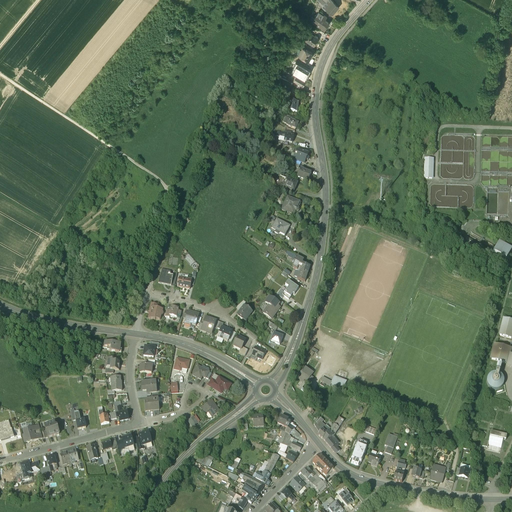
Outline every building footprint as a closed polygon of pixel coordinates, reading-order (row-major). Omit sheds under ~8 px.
[(329,0),(315,0),(319,3),(317,5),(325,12),(326,11),(323,8),(329,0)] [(329,0),(323,8),(326,11),(332,15),(339,6),(336,3),(335,4),(329,0)] [(324,16),(319,13),(312,24),(324,31),(328,24),(325,21),(325,20),(322,18),(324,16)] [(327,36),(319,32),(317,36),(319,37),(319,39),(318,40),(323,43),(327,36)] [(309,35),(305,44),(314,48),(318,40),(309,35)] [(312,56),(302,51),(299,59),(306,63),(308,63),(309,60),(310,59),(311,59),(312,57),(312,56)] [(296,78),(305,82),(310,73),(296,66),(292,76),(296,78)] [(305,82),(296,78),(293,84),(298,87),(299,85),(303,87),(305,82)] [(289,98),(288,98),(288,101),(287,108),(297,109),(297,104),(296,104),(297,99),(289,98)] [(298,120),(294,119),(295,117),(293,117),(293,118),(291,117),(290,117),(289,116),(286,122),(290,124),(295,126),(298,120)] [(291,130),(288,130),(288,131),(286,131),(285,134),(284,138),(292,140),(294,133),(291,132),(291,130)] [(301,149),(297,147),(293,156),(294,157),(301,160),(301,159),(303,160),(304,157),(305,158),(305,157),(307,158),(308,155),(305,154),(307,151),(301,148),(301,149)] [(311,172),(303,168),(301,166),(297,174),(304,177),(304,178),(307,179),(311,172)] [(280,174),(275,184),(285,189),(287,186),(283,184),(286,176),(280,174)] [(297,181),(286,176),(283,184),(287,186),(294,189),(297,181)] [(293,197),(288,195),(282,206),(289,209),(288,211),(294,214),(296,210),(297,210),(298,209),(298,208),(299,207),(299,206),(298,205),(297,205),(299,201),(292,198),(293,197)] [(289,224),(277,217),(272,226),(278,230),(279,229),(285,232),(289,224)] [(511,250),(499,243),(496,248),(492,255),(491,256),(504,263),(511,250)] [(298,256),(289,251),(287,255),(295,259),(296,259),(298,256)] [(302,259),(298,256),(296,259),(295,259),(294,267),(297,269),(298,266),(299,267),(301,267),(302,263),(301,263),(302,259)] [(310,266),(302,263),(301,267),(300,271),(308,274),(310,266)] [(170,273),(161,271),(158,285),(171,287),(171,285),(173,277),(170,276),(170,273)] [(300,271),(297,279),(305,281),(308,274),(300,271)] [(191,281),(180,279),(179,284),(180,285),(179,289),(189,291),(190,285),(191,281)] [(298,287),(288,280),(285,283),(289,285),(284,292),(283,294),(284,295),(288,298),(293,292),(294,293),(298,287)] [(268,304),(263,312),(271,319),(280,307),(277,306),(279,303),(273,298),(269,296),(265,302),(268,304)] [(252,311),(244,305),(239,311),(237,315),(244,320),(249,314),(249,315),(252,311)] [(179,310),(171,308),(171,312),(169,317),(170,317),(177,319),(180,320),(180,317),(182,313),(178,312),(179,310)] [(156,312),(151,311),(149,319),(156,320),(160,321),(161,317),(162,317),(162,316),(163,316),(163,315),(163,314),(162,314),(162,313),(162,311),(156,309),(156,312)] [(196,314),(189,312),(188,314),(186,320),(184,325),(190,327),(191,325),(196,327),(199,318),(199,316),(196,314)] [(206,318),(205,319),(203,325),(201,331),(211,336),(213,331),(214,329),(217,322),(212,320),(206,318)] [(511,336),(511,320),(503,319),(499,335),(511,338),(511,336)] [(222,327),(220,331),(217,338),(227,342),(229,338),(231,335),(230,335),(232,331),(222,327)] [(283,336),(274,333),(271,341),(279,344),(283,336)] [(245,340),(238,336),(233,345),(241,349),(242,347),(245,340)] [(121,343),(105,341),(104,346),(108,346),(107,350),(120,352),(121,343)] [(510,350),(495,346),(492,359),(506,363),(509,354),(510,350)] [(149,347),(145,347),(144,356),(153,357),(155,348),(149,347)] [(247,349),(242,347),(241,349),(238,354),(244,356),(247,349)] [(252,354),(251,354),(262,360),(266,352),(255,347),(254,350),(252,354)] [(115,358),(106,357),(106,365),(110,366),(110,368),(110,369),(114,369),(119,369),(120,361),(115,360),(115,358)] [(177,358),(174,370),(180,371),(181,368),(188,369),(190,360),(177,358)] [(148,365),(140,364),(140,369),(140,372),(150,373),(150,365),(148,365)] [(209,372),(201,368),(201,367),(198,365),(192,375),(198,378),(201,380),(203,376),(206,378),(209,372)] [(313,372),(305,366),(297,377),(301,380),(296,386),(301,389),(302,387),(308,379),(311,375),(313,372)] [(502,376),(500,374),(499,374),(497,373),(495,373),(494,373),(489,375),(488,376),(486,380),(486,383),(487,387),(490,389),(493,390),(497,390),(500,389),(502,387),(503,384),(504,380),(503,378),(502,376)] [(120,376),(111,376),(112,376),(112,382),(111,382),(112,382),(112,389),(112,390),(114,390),(122,390),(121,384),(120,376)] [(231,384),(218,377),(216,382),(214,381),(211,387),(220,393),(223,388),(227,390),(231,384)] [(346,382),(334,377),(331,383),(328,381),(327,382),(326,383),(330,385),(331,383),(342,389),(346,382)] [(155,381),(142,382),(142,390),(149,389),(149,392),(156,392),(155,381)] [(158,398),(144,399),(145,411),(150,410),(150,409),(159,408),(158,401),(158,398)] [(211,400),(202,407),(206,414),(209,411),(212,416),(219,411),(211,400)] [(102,408),(98,409),(101,423),(109,421),(108,417),(109,417),(109,415),(108,415),(107,413),(103,414),(103,412),(102,408)] [(119,411),(120,419),(129,418),(127,410),(122,410),(119,411)] [(262,415),(252,416),(254,427),(260,426),(260,425),(263,425),(262,415)] [(281,416),(277,423),(285,427),(288,421),(288,420),(281,416)] [(80,418),(76,419),(77,427),(85,426),(85,422),(86,422),(86,420),(84,420),(84,418),(81,418),(81,417),(80,417),(80,418)] [(339,417),(338,417),(334,424),(339,428),(344,421),(339,417)] [(318,421),(314,426),(316,428),(321,423),(323,421),(320,418),(320,419),(318,421)] [(8,420),(0,422),(0,427),(2,433),(0,433),(0,439),(0,440),(14,437),(11,428),(10,428),(8,420)] [(54,420),(44,423),(46,429),(47,435),(59,432),(57,425),(55,425),(54,420)] [(325,426),(321,423),(316,428),(319,434),(318,435),(323,440),(329,430),(325,426)] [(38,424),(32,425),(36,438),(42,437),(40,430),(38,424)] [(329,430),(323,440),(325,443),(331,449),(337,445),(338,443),(333,436),(339,428),(334,424),(329,430)] [(32,425),(23,428),(26,441),(36,438),(32,425)] [(360,430),(374,435),(376,430),(362,425),(360,430)] [(294,430),(288,427),(287,428),(285,432),(289,436),(293,432),(294,430)] [(288,437),(282,431),(278,443),(279,443),(280,444),(286,446),(288,441),(289,441),(290,438),(288,437)] [(148,432),(139,434),(139,438),(141,445),(142,445),(151,442),(148,432)] [(504,435),(491,432),(488,442),(487,448),(486,450),(500,454),(503,441),(504,435)] [(131,435),(122,437),(122,439),(124,447),(133,444),(131,435)] [(397,438),(389,435),(385,446),(387,447),(393,449),(397,438)] [(115,438),(109,440),(111,446),(113,451),(118,450),(118,449),(116,440),(115,438)] [(122,439),(116,440),(118,449),(124,447),(122,439)] [(109,440),(101,442),(103,449),(111,446),(109,440)] [(289,441),(288,441),(286,446),(287,446),(292,448),(299,452),(301,447),(289,441)] [(367,443),(360,441),(359,444),(357,444),(351,459),(353,460),(351,463),(358,466),(359,462),(361,463),(367,448),(365,447),(367,443)] [(94,444),(86,446),(88,453),(93,452),(96,451),(94,444)] [(337,445),(331,449),(335,454),(339,451),(336,447),(337,447),(337,446),(338,445),(337,445)] [(393,449),(387,447),(385,453),(391,455),(393,449)] [(292,448),(290,452),(297,456),(299,452),(292,448)] [(74,449),(67,451),(70,461),(74,460),(77,459),(74,449)] [(66,462),(70,461),(67,451),(60,453),(62,463),(66,462)] [(297,456),(290,452),(287,456),(284,454),(279,451),(278,454),(293,463),(297,456)] [(201,453),(197,461),(210,467),(214,459),(201,453)] [(46,457),(48,465),(50,471),(53,470),(51,464),(56,463),(55,460),(56,460),(56,457),(54,457),(54,455),(46,457)] [(273,455),(270,461),(264,472),(270,475),(279,457),(278,457),(273,455)] [(376,457),(370,455),(368,463),(371,464),(371,465),(377,467),(380,459),(376,457)] [(320,456),(313,463),(326,477),(333,470),(320,456)] [(38,460),(28,463),(29,470),(30,472),(41,469),(40,468),(38,460)] [(267,462),(265,461),(261,467),(260,467),(259,469),(264,471),(264,472),(270,461),(269,460),(269,461),(268,460),(267,462)] [(27,461),(19,464),(22,472),(24,478),(28,477),(27,470),(29,470),(28,463),(27,461)] [(50,471),(48,465),(40,468),(41,469),(42,475),(50,472),(50,471)] [(445,469),(439,468),(438,471),(433,469),(434,466),(433,466),(429,481),(436,482),(436,481),(442,482),(445,472),(446,470),(445,469)] [(311,473),(307,468),(301,474),(307,480),(311,476),(313,478),(315,476),(311,473)] [(417,469),(414,468),(411,477),(419,479),(421,472),(421,471),(417,470),(417,469)] [(465,470),(460,469),(460,471),(458,477),(467,479),(468,475),(469,476),(470,471),(469,471),(465,470)] [(315,470),(311,473),(315,476),(313,478),(317,481),(319,479),(318,478),(320,476),(315,470)] [(262,475),(257,473),(258,474),(255,478),(255,477),(254,478),(255,478),(262,482),(265,478),(267,480),(267,479),(268,478),(264,476),(262,475)] [(403,475),(395,473),(393,481),(402,483),(404,475),(403,475)] [(255,479),(253,478),(247,475),(245,474),(243,478),(248,481),(245,486),(252,491),(257,494),(265,485),(255,479)] [(313,478),(311,476),(307,480),(305,482),(307,484),(317,495),(320,493),(318,491),(324,485),(325,486),(327,484),(325,482),(326,481),(320,476),(318,478),(319,479),(317,481),(313,478)] [(267,480),(265,478),(262,482),(255,478),(255,479),(265,485),(267,486),(270,481),(267,479),(267,480)] [(305,482),(300,478),(298,480),(305,486),(307,484),(305,482)] [(298,480),(296,481),(294,481),(290,485),(298,493),(305,487),(298,480)] [(252,491),(245,486),(242,490),(249,495),(246,499),(247,500),(251,503),(257,495),(252,491)] [(294,498),(285,489),(281,494),(284,498),(286,500),(288,498),(291,501),(294,498)] [(339,496),(338,497),(343,502),(347,507),(349,505),(353,502),(348,496),(350,495),(346,490),(339,496)] [(233,497),(228,494),(224,501),(229,504),(233,497)] [(246,499),(241,496),(239,499),(238,498),(237,500),(235,504),(238,505),(237,506),(242,508),(247,500),(246,499)] [(273,503),(272,504),(271,504),(265,510),(266,511),(274,511),(277,510),(276,509),(277,508),(273,503)] [(336,503),(328,509),(330,511),(337,511),(339,511),(340,511),(341,511),(343,510),(341,507),(340,508),(336,503)]
